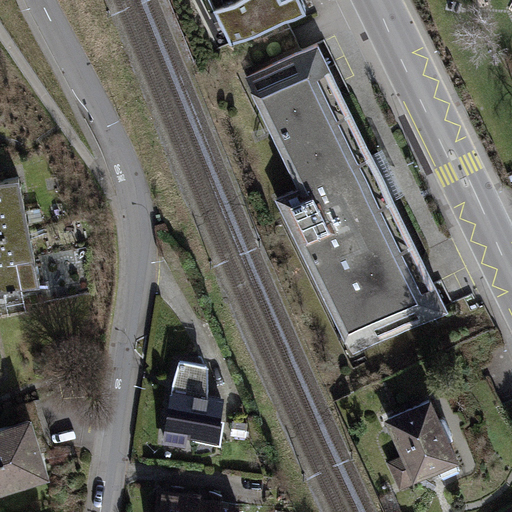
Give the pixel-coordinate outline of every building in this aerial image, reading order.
[(206,0),(226,38),(300,2),(298,0),(206,0)] [(314,47),(250,76),(302,190),(280,201),(346,345),(432,306),(314,47)] [(19,183),(0,185),(0,294),(36,289),(19,183)] [(207,371),(171,367),(160,446),(213,453),(219,408),(202,406),(207,371)] [(431,399),(383,420),(410,480),(457,460),(431,399)] [(38,417),(0,429),(0,499),(57,481),(38,417)] [(237,511),(239,498),(159,490),(157,511),(237,511)]
